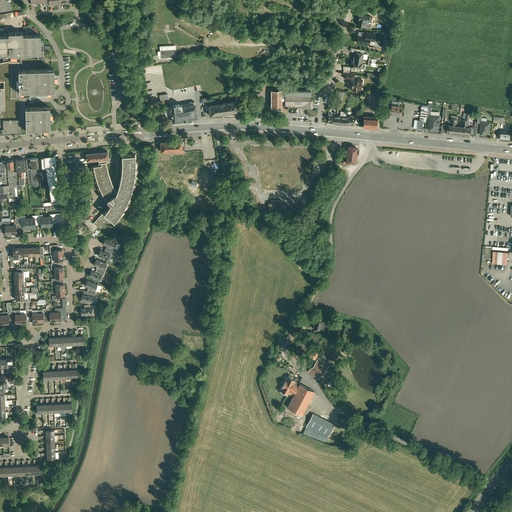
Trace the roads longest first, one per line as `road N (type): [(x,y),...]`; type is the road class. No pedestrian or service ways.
road 1 (secondary): [(314,130),(234,125),(108,135)]
road 2 (secondary): [(511,149),(314,130)]
road 3 (unclassified): [(314,130),(355,0)]
